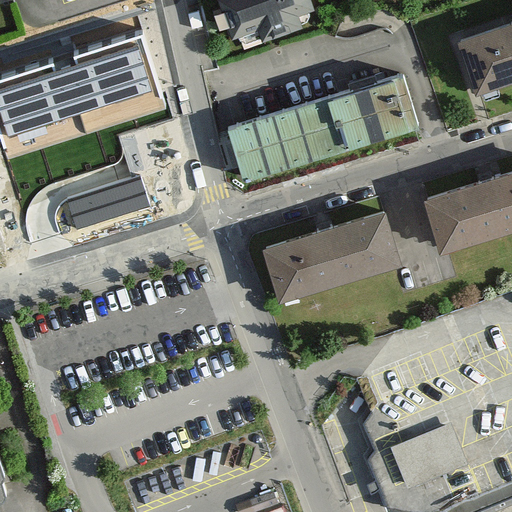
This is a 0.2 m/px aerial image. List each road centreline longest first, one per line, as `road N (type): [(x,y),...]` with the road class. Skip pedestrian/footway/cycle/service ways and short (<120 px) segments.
road 1 (unclassified): [(224,223),(329,511)]
road 2 (residential): [(224,223),(511,136)]
road 3 (residential): [(0,294),(224,223)]
road 4 (residential): [(224,223),(170,0)]
